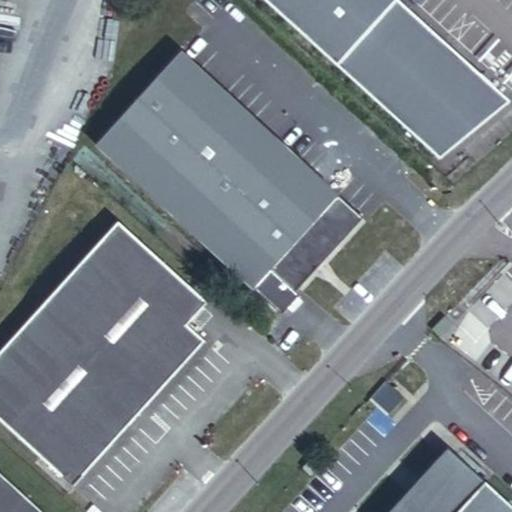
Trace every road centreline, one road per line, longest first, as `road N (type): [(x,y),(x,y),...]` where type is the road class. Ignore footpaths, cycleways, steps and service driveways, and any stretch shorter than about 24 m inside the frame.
road 1 (unclassified): [(511,184),(445,245),(208,511)]
road 2 (unknown): [(380,318),(511,439)]
road 3 (unknown): [(0,134),(27,119),(71,0)]
